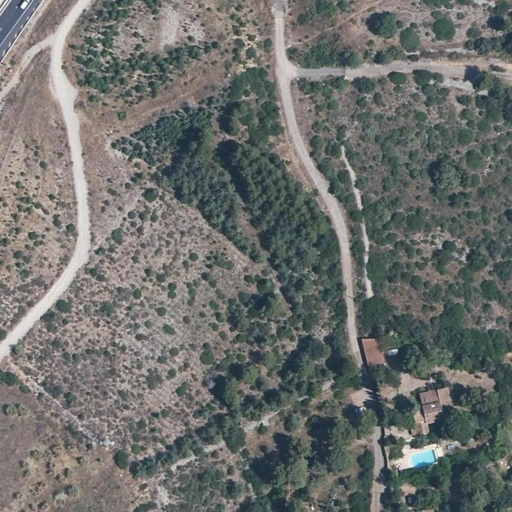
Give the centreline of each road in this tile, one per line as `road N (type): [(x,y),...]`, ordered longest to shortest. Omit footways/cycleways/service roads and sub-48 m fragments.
road 1 (residential): [(281,0),(294,132),(346,237),(356,345),(385,455),(382,511)]
road 2 (track): [(0,354),(73,268),(83,236),(58,54),(91,0)]
